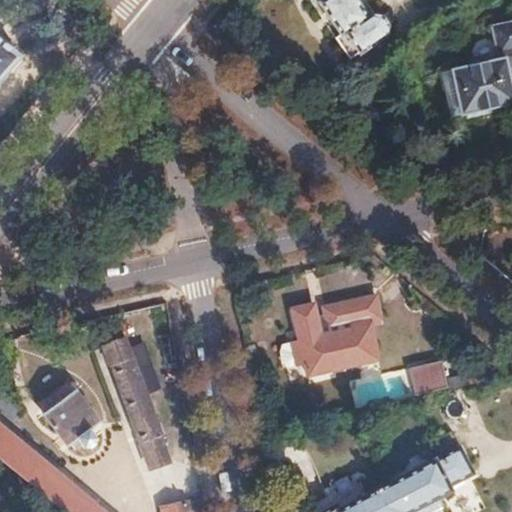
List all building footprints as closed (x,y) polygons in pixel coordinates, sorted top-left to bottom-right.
[(320,0),(317,2),(339,37),(343,34),(357,56),(385,38),(386,28),(379,17),(371,15),(365,19),(353,0),(320,0)] [(494,61),(437,75),(446,120),(511,103),(511,21),(487,27),(494,61)] [(0,79),(20,56),(0,38),(0,79)] [(299,338),(292,339),(297,363),(305,362),(307,375),(378,361),(371,325),(383,323),(377,296),(324,306),(326,315),(317,317),(314,303),(293,307),(299,338)] [(121,331),(100,337),(109,363),(112,362),(140,441),(138,442),(148,467),(168,460),(132,362),(124,340),(121,331)] [(132,362),(144,393),(158,387),(139,334),(124,340),(132,362)] [(441,363),(408,369),(413,396),(446,391),(441,363)] [(38,408),(22,421),(46,442),(51,437),(57,444),(63,438),(65,440),(68,437),(73,442),(78,438),(83,441),(89,438),(92,432),(89,428),(96,422),(91,417),(109,401),(83,370),(69,382),(61,373),(30,399),(38,408)] [(435,458),(336,510),(337,511),(435,511),(444,508),(438,496),(451,489),(449,486),(474,472),(450,429),(425,442),(435,458)] [(96,511),(0,430),(0,460),(60,511),(187,511),(185,501),(158,505),(158,511),(96,511)]
